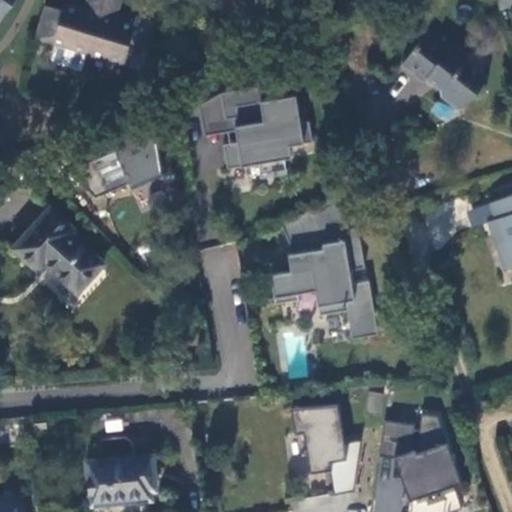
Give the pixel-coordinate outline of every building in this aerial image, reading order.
[(0,0),(0,19),(14,0),(0,0)] [(88,55),(104,0),(86,0),(84,8),(64,2),(61,10),(45,5),(34,40),(55,46),(51,59),(53,63),(83,71),(88,55)] [(121,0),(104,0),(88,55),(141,71),(156,22),(137,16),(134,26),(115,19),(121,0)] [(502,0),(496,0),(501,9),(505,7),(502,0)] [(329,45),(321,28),(308,34),(316,53),(329,45)] [(425,33),(401,67),(423,83),(427,78),(438,86),(440,93),(459,109),(467,106),(475,95),(485,92),(483,83),(486,78),(466,64),(465,55),(451,44),(448,47),(425,33)] [(259,87),(222,94),(226,119),(235,118),(239,142),(230,144),(224,145),(228,168),(259,163),(262,178),(288,173),(285,159),(292,157),(290,145),(314,141),(310,121),(301,122),(296,96),(262,102),(259,87)] [(226,119),(222,94),(200,104),(205,136),(228,132),(230,144),(239,142),(235,118),(226,119)] [(163,176),(154,121),(110,140),(115,152),(68,171),(95,199),(128,185),(131,190),(163,176)] [(511,194),(492,202),(504,240),(499,242),(508,270),(511,268),(511,194)] [(334,200),(281,223),(295,254),(323,250),(325,261),(290,267),(291,271),(271,274),(276,303),(299,299),(298,293),(316,290),(320,314),(348,310),(352,338),(379,333),(369,280),(352,283),(350,269),(365,267),(358,227),(346,229),(334,200)] [(49,206),(12,248),(37,269),(40,272),(47,265),(77,292),(103,263),(73,235),(77,231),(49,206)] [(288,255),(290,267),(325,261),(323,250),(295,254),(288,255)] [(369,392),(366,411),(382,413),(384,393),(369,392)] [(354,490),(362,439),(345,442),(340,441),(339,436),(344,435),(338,404),(292,408),(295,432),(304,431),(311,472),(331,469),(335,493),(354,490)] [(386,420),(380,455),(411,460),(409,472),(414,473),(408,511),(447,511),(463,507),(455,484),(462,482),(438,416),(422,413),(420,428),(415,427),(415,424),(386,420)] [(86,459),(90,504),(153,499),(152,491),(158,491),(154,452),(99,458),(86,459)] [(24,511),(25,495),(0,495),(0,511),(24,511)]
